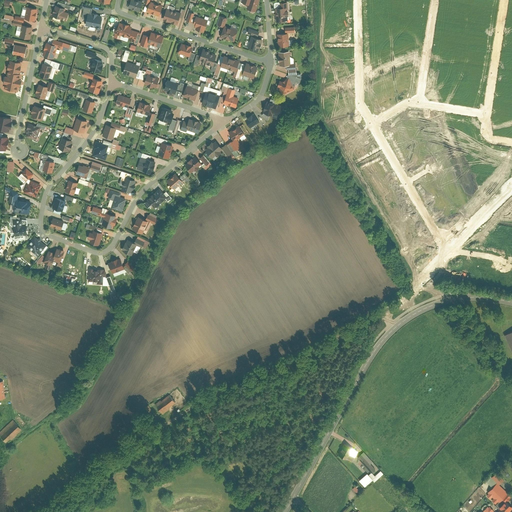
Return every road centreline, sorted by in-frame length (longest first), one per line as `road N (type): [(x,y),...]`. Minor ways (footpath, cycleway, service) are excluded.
road 1 (residential): [(111,82),(96,126),(49,186),(40,218),(44,232),(93,251),(111,246),(144,188),(222,121)]
road 2 (tertiary): [(430,305),(376,348),(293,496)]
road 3 (residential): [(118,0),(124,14),(270,62)]
road 4 (residential): [(445,254),(371,122)]
road 5 (residential): [(371,122),(360,102),(358,0)]
road 6 (residential): [(41,25),(18,145)]
